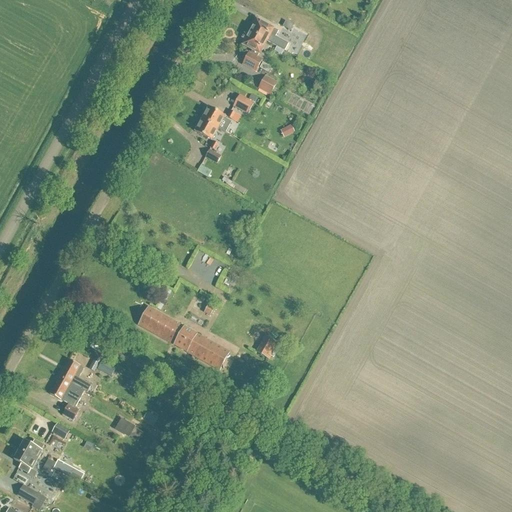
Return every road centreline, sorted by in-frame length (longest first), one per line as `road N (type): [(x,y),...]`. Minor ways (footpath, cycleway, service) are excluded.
road 1 (unclassified): [(0,385),(212,0)]
road 2 (unclassified): [(0,248),(136,0)]
road 3 (track): [(42,308),(253,426)]
road 4 (track): [(253,426),(407,511)]
